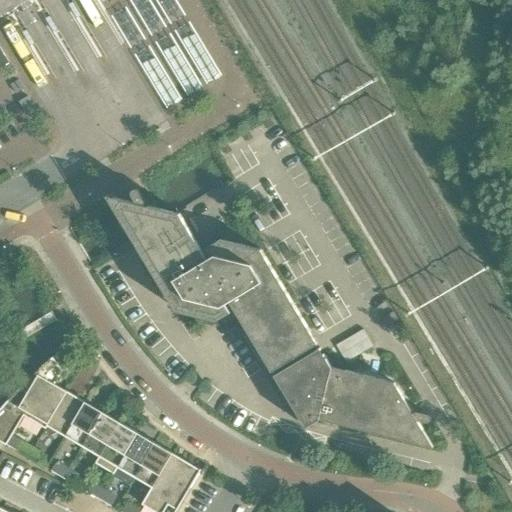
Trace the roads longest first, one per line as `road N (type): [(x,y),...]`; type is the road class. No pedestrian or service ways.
road 1 (residential): [(250,460),(169,406),(124,354),(22,192)]
road 2 (unclassified): [(440,511),(412,496),(315,481),(250,460)]
